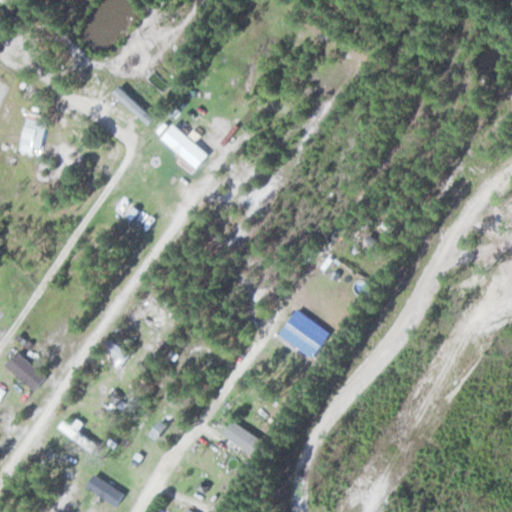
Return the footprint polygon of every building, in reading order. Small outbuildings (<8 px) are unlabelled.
[(284,334),(320,357),(336,332),(299,309),(284,334)] [(51,378),(24,351),(12,364),(39,391),(51,378)] [(258,455),(268,440),(237,419),(227,434),(258,455)] [(90,438),(70,420),(65,426),(85,444),(90,438)] [(91,486),(121,506),(129,493),(100,473),(91,486)]
